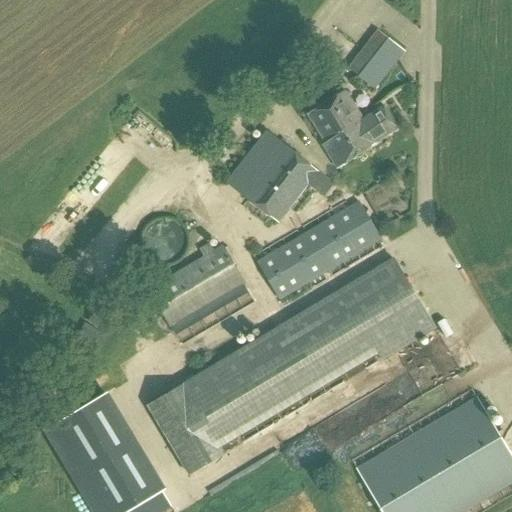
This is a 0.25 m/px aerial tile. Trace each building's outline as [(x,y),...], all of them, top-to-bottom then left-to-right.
[(374,90),(404,52),(379,32),(349,70),(374,90)] [(345,92),(308,115),(326,144),(323,146),(338,169),(377,143),(398,129),(384,107),(363,120),(345,92)] [(324,197),(333,184),(268,132),(227,184),(278,223),(308,184),(324,197)] [(279,299),(381,238),(360,203),(258,264),(279,299)] [(46,258),(55,246),(44,237),(35,249),(46,258)] [(214,250),(210,244),(199,250),(203,258),(148,290),(170,329),(245,284),(222,245),(214,250)] [(383,360),(435,329),(394,260),(148,407),(189,475),(224,455),(220,448),(379,353),(383,360)] [(105,337),(120,321),(103,305),(88,322),(105,337)] [(65,395),(88,358),(71,347),(48,385),(65,395)] [(174,511),(163,492),(167,490),(108,392),(43,431),(91,511),(174,511)] [(511,455),(478,399),(360,470),(385,511),(462,511),(511,482),(511,455)] [(332,453),(357,429),(342,413),(317,437),(332,453)]
